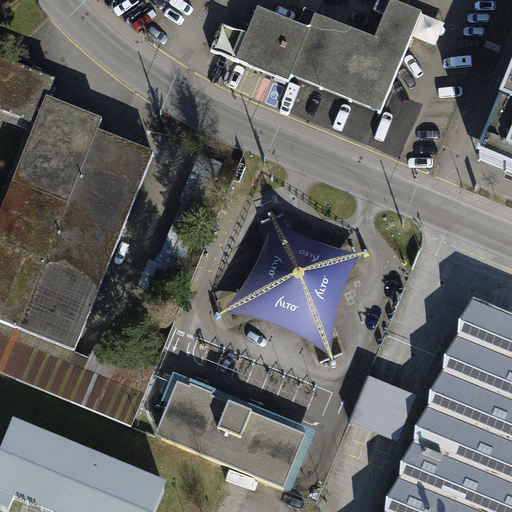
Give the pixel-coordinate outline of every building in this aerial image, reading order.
[(294,29),(255,13),(245,38),(222,28),(211,56),(287,87),(289,83),(379,120),(411,42),(434,51),(444,27),(391,5),(375,44),(315,19),(316,18),(301,12),(294,29)] [(0,118),(36,132),(0,224),(0,328),(75,358),(153,159),(98,137),(102,127),(46,105),(54,85),(0,64),(0,118)] [(511,90),(483,164),(511,176),(511,90)] [(289,237),(269,217),(264,243),(255,265),(243,289),(220,316),(257,326),(287,337),(311,352),(330,365),(329,343),(334,309),(341,289),(353,267),(370,257),(338,256),(310,247),(289,237)] [(511,511),(511,316),(478,303),(444,361),(382,511),(511,511)] [(0,380),(127,433),(141,400),(0,341),(0,380)] [(170,415),(159,442),(281,490),(302,435),(175,385),(166,407),(170,415)] [(0,487),(60,511),(159,511),(168,491),(13,428),(0,461),(0,487)] [(60,511),(0,487),(0,511),(12,511),(15,505),(31,511),(60,511)]
